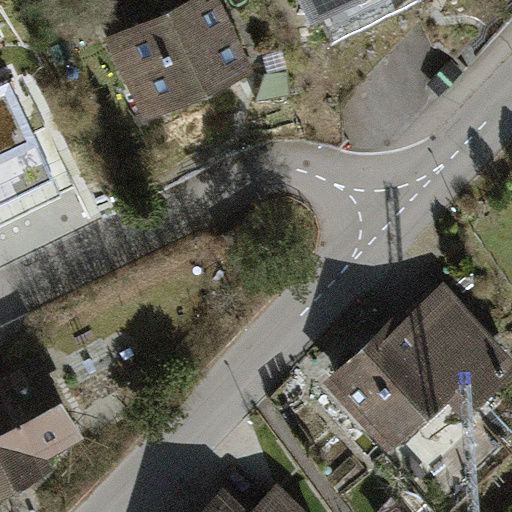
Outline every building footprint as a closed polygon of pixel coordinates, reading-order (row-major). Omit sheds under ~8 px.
[(185,0),(105,37),(148,120),(257,68),(224,0),(185,0)] [(305,0),(316,21),(358,0),(305,0)] [(0,227),(65,198),(63,194),(76,188),(47,127),(36,133),(11,80),(0,85),(0,227)] [(402,319),(340,377),(391,431),(444,382),(466,406),(511,362),(511,360),(464,309),(459,313),(439,292),(405,323),(402,319)] [(0,375),(0,496),(58,465),(52,455),(88,435),(43,352),(0,375)] [(212,511),(303,511),(277,488),(253,511),(236,511),(224,500),(212,511)]
